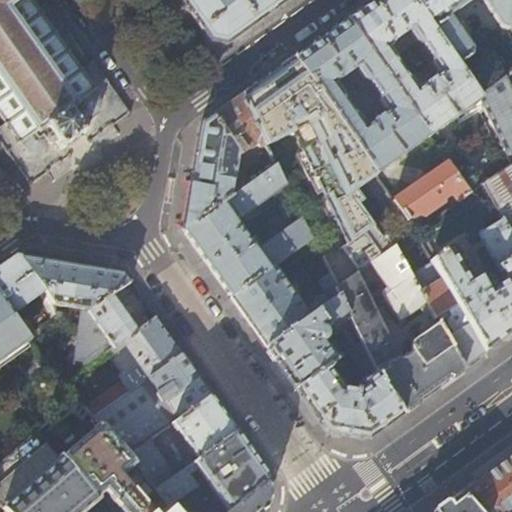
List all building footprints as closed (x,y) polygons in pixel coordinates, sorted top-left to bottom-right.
[(0,0),(0,115),(21,144),(27,153),(37,154),(42,151),(44,147),(46,140),(48,142),(53,143),(54,141),(60,149),(63,147),(67,144),(64,140),(68,136),(74,132),(78,136),(82,134),(86,131),(80,123),(82,121),(83,118),(83,114),(90,115),(98,110),(99,100),(94,93),(29,0),(0,0)] [(286,0),(180,0),(186,7),(203,32),(210,42),(225,44),(257,21),(286,0)] [(345,20),(426,135),(479,97),(478,96),(456,65),(409,0),(372,0),(370,2),(345,20)] [(511,30),(511,5),(508,0),(409,0),(456,65),(472,54),(472,47),(449,16),(472,0),(479,0),(500,28),(507,29),(509,27),(511,30)] [(345,20),(319,39),(293,57),(375,174),(428,137),(426,135),(345,20)] [(375,174),(293,57),(265,78),(241,95),(264,142),(265,145),(281,137),(280,134),(285,132),(296,133),(295,138),(346,242),(319,255),(329,276),(334,287),(392,247),(395,245),(387,233),(382,236),(357,201),(362,198),(355,188),(375,174)] [(505,78),(478,96),(479,97),(511,165),(511,164),(511,93),(510,89),(508,85),(505,78)] [(259,146),(264,142),(241,95),(222,109),(200,124),(192,176),(183,229),(184,231),(230,198),(236,156),(238,156),(255,141),(259,146)] [(469,194),(446,162),(393,199),(407,219),(417,213),(418,214),(423,215),(443,200),(443,196),(451,192),(457,202),(469,194)] [(511,164),(511,165),(481,185),(501,220),(511,239),(511,164)] [(287,189),(275,165),(230,198),(184,231),(211,270),(230,297),(272,267),(311,239),(301,219),(263,247),(255,236),(247,242),(228,215),(235,210),(239,217),(280,188),(282,192),(287,189)] [(511,332),(511,239),(501,220),(478,233),(501,273),(505,281),(489,289),(482,276),(469,282),(450,249),(430,259),(431,261),(484,352),(511,332)] [(338,294),(349,318),(360,342),(381,383),(379,384),(401,413),(433,389),(465,366),(408,273),(392,247),(334,287),(338,294)] [(18,256),(16,256),(2,265),(0,267),(0,300),(9,314),(11,315),(37,295),(51,313),(54,324),(57,322),(51,303),(18,256)] [(125,279),(120,273),(77,266),(18,256),(51,303),(57,322),(75,325),(70,359),(77,361),(82,367),(108,348),(85,312),(107,295),(125,279)] [(476,358),(484,352),(431,261),(408,273),(465,366),(476,358)] [(316,298),(305,312),(272,267),(230,297),(247,321),(266,347),(338,294),(334,287),(329,276),(323,278),(328,290),(316,298)] [(349,318),(338,294),(266,347),(282,369),(296,389),(327,366),(339,357),(329,343),(325,345),(322,341),(324,331),(333,325),(337,326),(349,318)] [(132,331),(107,295),(85,312),(108,348),(118,341),(132,331)] [(9,314),(0,300),(0,352),(24,335),(9,314)] [(166,336),(152,317),(132,331),(118,341),(139,370),(130,378),(135,386),(142,381),(180,356),(166,336)] [(357,392),(341,390),(327,366),(296,389),(311,410),(326,431),(366,438),(382,426),(401,413),(379,384),(381,383),(360,342),(347,352),(365,379),(360,382),(363,387),(357,392)] [(191,372),(180,356),(142,381),(171,424),(210,397),(191,372)] [(125,392),(116,380),(81,407),(90,418),(125,392)] [(123,457),(171,424),(142,381),(135,386),(125,392),(90,418),(123,457)] [(220,412),(210,397),(171,424),(123,457),(152,490),(235,433),(220,412)] [(171,511),(152,490),(123,457),(90,418),(81,407),(73,398),(35,431),(107,511),(171,511)] [(107,511),(35,431),(0,461),(0,465),(20,490),(1,506),(5,511),(107,511)] [(171,511),(224,511),(265,482),(266,476),(248,451),(235,433),(152,490),(171,511)] [(511,511),(511,456),(493,471),(461,494),(476,511),(509,511),(511,510),(511,511)] [(260,511),(262,500),(265,482),(224,511),(260,511)] [(476,511),(461,494),(438,511),(437,511),(476,511)]
